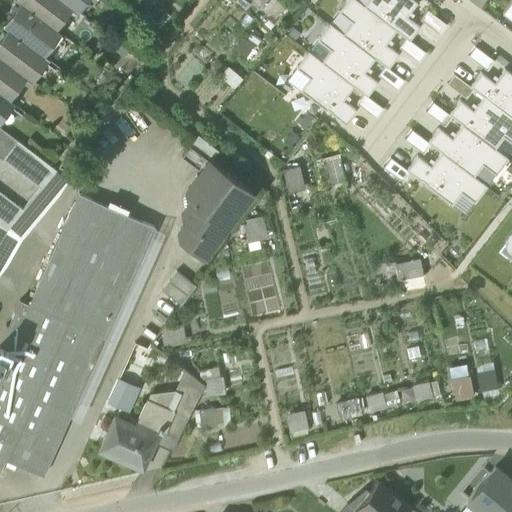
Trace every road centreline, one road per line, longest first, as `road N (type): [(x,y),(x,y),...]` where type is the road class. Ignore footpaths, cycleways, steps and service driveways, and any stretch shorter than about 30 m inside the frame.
road 1 (residential): [(96,511),(470,434),(511,438)]
road 2 (residential): [(474,23),(374,154)]
